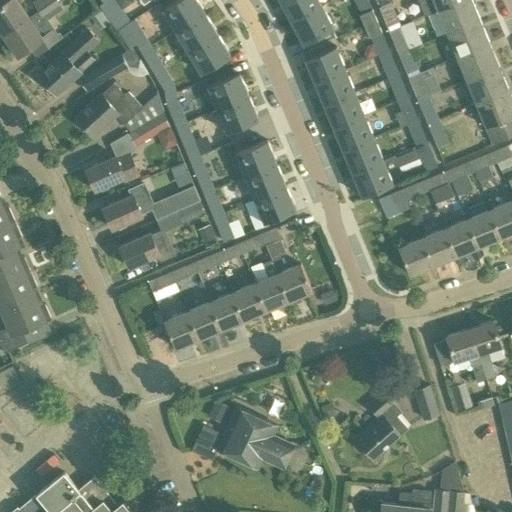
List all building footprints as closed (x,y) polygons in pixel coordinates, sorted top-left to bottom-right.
[(0,30),(3,35),(29,17),(17,0),(7,0),(0,5),(0,30)] [(39,11),(54,0),(35,0),(33,2),(39,11)] [(58,0),(54,0),(39,11),(45,19),(63,7),(58,0)] [(115,0),(109,0),(105,3),(119,24),(128,17),(115,0)] [(198,0),(175,0),(162,9),(175,30),(205,12),(198,0)] [(319,0),(279,0),(291,22),(323,5),(319,0)] [(367,0),(354,0),(361,12),(371,6),(367,0)] [(433,0),(438,10),(462,0),(433,0)] [(448,33),(480,20),(472,0),(462,0),(438,10),(448,33)] [(390,30),(401,26),(391,2),(380,7),(390,30)] [(323,5),(291,22),(303,44),(334,27),(323,5)] [(361,14),(369,32),(380,27),(372,9),(361,14)] [(205,12),(175,30),(188,52),(218,33),(205,12)] [(138,45),(148,39),(134,16),(124,22),(138,45)] [(29,17),(3,35),(17,56),(43,39),(29,17)] [(457,56),(490,43),(480,20),(448,33),(457,56)] [(399,53),(410,49),(401,26),(390,30),(399,53)] [(390,51),(380,27),(369,32),(378,55),(390,51)] [(56,94),(81,72),(80,71),(81,70),(75,63),(100,40),(89,28),(63,51),(64,53),(39,75),(56,94)] [(218,33),(188,52),(201,73),(231,55),(218,33)] [(151,67),(161,61),(148,39),(138,45),(151,67)] [(467,80),(499,66),(490,43),(457,56),(467,80)] [(345,69),(335,46),(305,58),(314,82),(345,69)] [(409,76),(419,72),(410,49),(399,53),(409,76)] [(127,67),(128,66),(121,54),(95,68),(102,80),(127,67)] [(399,74),(391,54),(380,59),(388,78),(399,74)] [(128,66),(127,67),(129,71),(132,74),(139,76),(143,75),(148,72),(141,59),(128,66)] [(161,61),(151,67),(164,89),(174,83),(161,61)] [(476,103),(509,90),(499,66),(467,80),(476,103)] [(354,92),(345,69),(314,82),(324,105),(354,92)] [(218,107),(247,95),(238,72),(209,84),(207,85),(216,108),(218,107)] [(418,100),(429,95),(419,72),(409,76),(418,100)] [(409,97),(401,77),(389,82),(397,101),(409,97)] [(157,92),(141,106),(129,91),(125,94),(114,82),(101,93),(76,116),(93,135),(116,115),(124,123),(130,131),(163,110),(157,92)] [(511,97),(509,90),(476,103),(493,143),(511,135),(511,97)] [(364,115),(354,92),(324,105),(333,128),(364,115)] [(228,130),(257,118),(247,95),(218,107),(216,108),(226,131),(228,130)] [(427,123),(438,118),(429,95),(418,100),(427,123)] [(176,127),(187,122),(177,99),(166,103),(176,127)] [(401,127),(418,119),(410,100),(399,105),(401,110),(395,113),(401,127)] [(135,146),(171,125),(163,112),(151,119),(152,120),(128,135),(135,146)] [(373,138),(364,115),(333,128),(343,151),(373,138)] [(438,118),(427,123),(437,146),(448,142),(438,118)] [(185,149),(196,145),(187,122),(176,127),(185,149)] [(428,142),(420,123),(408,128),(416,147),(428,142)] [(383,161),(373,138),(343,151),(352,173),(383,161)] [(247,176),(276,164),(266,141),(237,153),(235,154),(245,177),(247,176)] [(437,165),(428,142),(416,147),(421,158),(426,170),(437,165)] [(195,172),(206,167),(196,145),(185,149),(195,172)] [(486,154),(490,164),(511,155),(507,145),(486,154)] [(416,147),(383,161),(387,170),(397,165),(398,167),(421,158),(416,147)] [(133,166),(129,154),(118,159),(116,155),(86,168),(95,190),(125,177),(127,181),(138,177),(133,166)] [(494,176),(488,165),(490,164),(486,154),(464,163),(469,173),(474,171),(479,183),(494,176)] [(392,184),(383,161),(352,173),(362,196),(392,184)] [(448,182),(469,173),(464,163),(443,171),(448,182)] [(256,199),(285,187),(276,164),(247,176),(245,177),(254,200),(256,199)] [(204,194),(215,190),(206,167),(195,172),(204,194)] [(426,191),(448,182),(443,171),(422,180),(426,191)] [(407,199),(426,191),(422,180),(401,189),(409,208),(410,207),(407,199)] [(155,207),(144,182),(128,189),(130,195),(103,207),(112,228),(141,216),(141,214),(155,207)] [(169,196),(175,211),(200,200),(193,185),(169,196)] [(285,187),(256,199),(254,200),(264,223),(295,210),(285,187)] [(387,217),(409,208),(401,189),(379,198),(387,217)] [(214,217),(225,213),(215,190),(204,194),(214,217)] [(445,215),(449,214),(450,218),(463,215),(457,195),(441,199),(445,215)] [(0,227),(14,221),(8,206),(4,208),(0,199),(0,227)] [(181,224),(205,213),(200,200),(175,211),(181,224)] [(501,236),(511,231),(511,200),(490,209),(501,236)] [(478,246),(501,236),(490,209),(467,219),(478,246)] [(225,213),(214,217),(223,240),(234,236),(225,213)] [(455,255),(478,246),(467,219),(444,228),(455,255)] [(0,255),(15,249),(16,250),(21,247),(17,238),(21,236),(14,221),(0,227),(0,255)] [(209,224),(198,229),(205,248),(217,243),(209,224)] [(254,236),(258,247),(280,237),(275,227),(254,236)] [(164,228),(150,234),(150,232),(119,245),(129,267),(157,255),(160,261),(176,255),(164,228)] [(432,265),(455,255),(444,228),(421,237),(432,265)] [(237,255),(258,247),(254,236),(233,245),(237,255)] [(409,274),(432,265),(421,237),(398,247),(409,274)] [(216,264),(237,255),(233,245),(212,254),(216,264)] [(19,258),(16,250),(15,249),(0,255),(0,284),(30,271),(23,256),(19,258)] [(195,273),(216,264),(212,254),(190,263),(195,273)] [(279,275),(278,273),(277,273),(272,259),(263,263),(269,277),(255,282),(256,284),(267,309),(289,300),(279,275)] [(174,282),(195,273),(190,263),(169,272),(174,282)] [(279,275),(289,300),(312,290),(301,263),(278,273),(279,275)] [(0,312),(0,313),(36,297),(32,288),(36,286),(30,271),(0,284),(0,312)] [(152,291),(174,282),(169,272),(148,281),(152,291)] [(244,319),(267,309),(256,284),(255,282),(232,292),(244,319)] [(333,289),(321,294),(324,304),(337,299),(333,289)] [(221,328),(244,319),(232,292),(209,301),(221,328)] [(36,297),(0,313),(7,327),(0,330),(0,345),(3,353),(26,343),(22,332),(51,319),(44,304),(40,306),(36,297)] [(198,338),(221,328),(209,301),(187,311),(198,338)] [(175,348),(198,338),(187,311),(164,321),(175,348)] [(470,328),(486,379),(496,376),(491,360),(505,356),(493,320),(470,328)] [(477,382),(486,379),(470,328),(446,335),(454,361),(468,356),(469,360),(471,366),(477,382)] [(0,394),(21,384),(12,366),(0,372),(0,394)] [(457,411),(472,406),(465,382),(450,386),(457,411)] [(373,458),(407,428),(395,415),(400,411),(394,404),(401,397),(390,385),(368,405),(379,416),(355,438),(373,458)] [(423,418),(440,413),(431,385),(414,390),(423,418)] [(511,400),(499,403),(502,415),(511,412),(511,400)] [(283,467),(294,444),(273,434),(277,426),(236,406),(217,448),(258,467),(262,458),(283,467)] [(511,412),(502,415),(504,428),(511,425),(511,412)] [(203,424),(191,450),(208,458),(220,432),(203,424)] [(450,490),(465,491),(464,491),(454,461),(442,469),(440,489),(450,490)] [(131,511),(122,500),(117,504),(94,476),(78,489),(63,471),(18,508),(21,511),(131,511)] [(429,507),(431,491),(412,489),(412,494),(399,493),(398,504),(381,502),(380,511),(429,511),(430,507),(429,507)] [(446,511),(450,490),(440,489),(435,489),(433,511),(442,511),(446,511)] [(462,511),(465,491),(450,490),(446,511),(462,511)]
